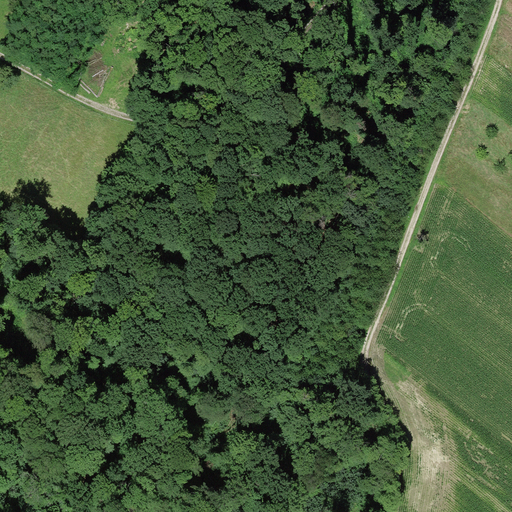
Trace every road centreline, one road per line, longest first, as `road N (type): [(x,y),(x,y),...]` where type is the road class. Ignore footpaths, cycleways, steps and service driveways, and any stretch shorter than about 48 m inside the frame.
road 1 (track): [(502,0),(362,354),(367,380),(396,425),(390,511)]
road 2 (track): [(0,55),(123,120),(199,127),(220,116),(329,0)]
